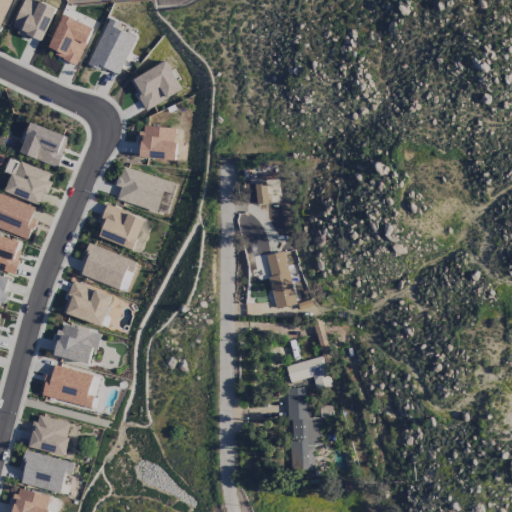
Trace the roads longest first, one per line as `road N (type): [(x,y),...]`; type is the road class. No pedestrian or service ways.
road 1 (residential): [(222,165),(235,511)]
road 2 (residential): [(0,426),(56,241),(109,116)]
